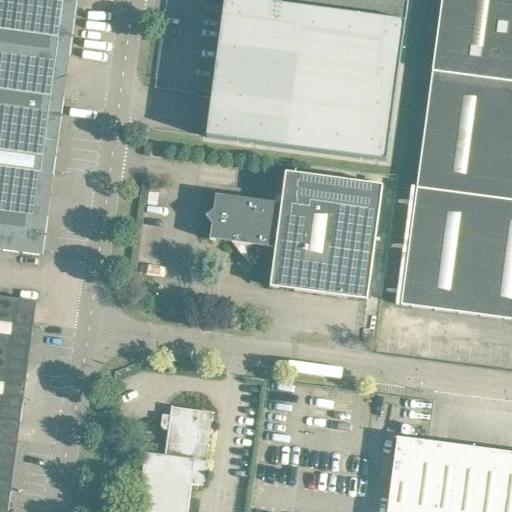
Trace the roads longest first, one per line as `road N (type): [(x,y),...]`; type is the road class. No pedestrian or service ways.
road 1 (unclassified): [(89,334),(511,387)]
road 2 (unclassified): [(89,334),(135,0)]
road 3 (unclassified): [(58,511),(89,334)]
